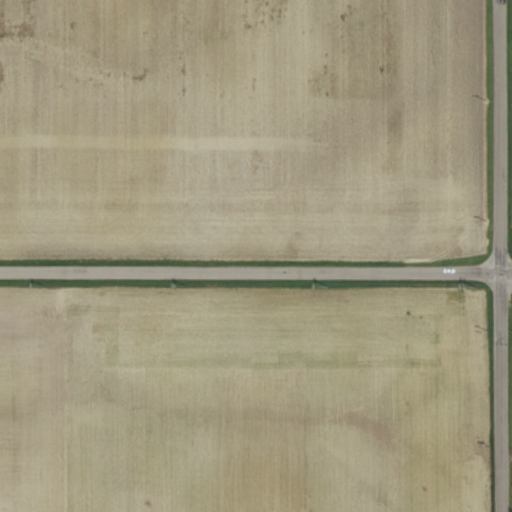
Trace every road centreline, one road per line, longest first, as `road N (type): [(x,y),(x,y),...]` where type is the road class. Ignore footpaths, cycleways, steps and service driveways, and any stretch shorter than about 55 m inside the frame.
road 1 (residential): [(502,511),(499,0)]
road 2 (residential): [(511,273),(0,271)]
